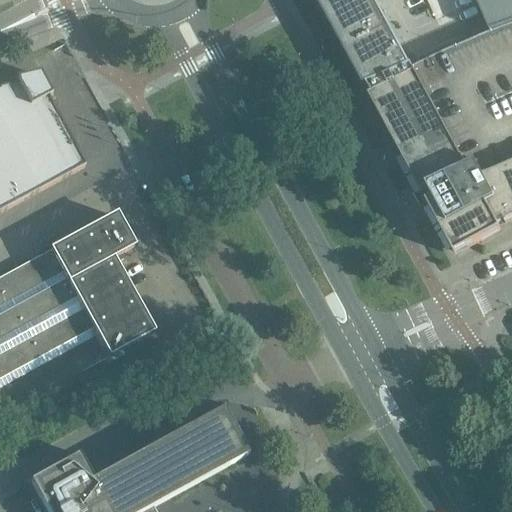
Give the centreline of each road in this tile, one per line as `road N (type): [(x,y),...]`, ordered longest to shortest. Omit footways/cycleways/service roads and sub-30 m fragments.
road 1 (secondary): [(159,24),(346,368)]
road 2 (secondary): [(374,354),(189,11)]
road 3 (residential): [(155,134),(293,386),(346,368)]
road 4 (unknown): [(170,162),(137,163),(0,230)]
road 5 (secondary): [(466,511),(374,354)]
road 6 (secondary): [(346,368),(436,511)]
road 7 (unknown): [(511,84),(470,112),(491,152),(511,148)]
